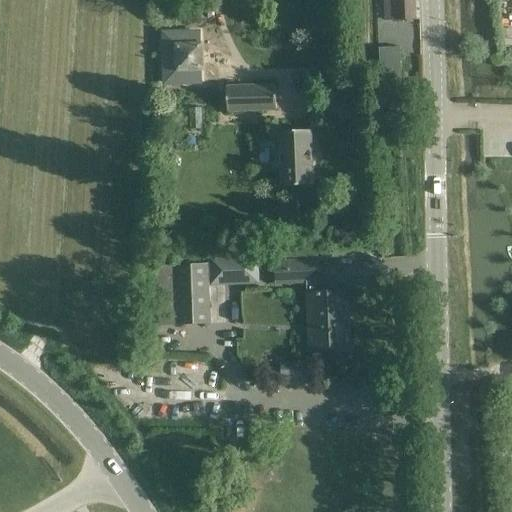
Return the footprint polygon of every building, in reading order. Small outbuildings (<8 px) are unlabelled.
[(383,0),(384,21),(396,20),(416,20),(415,0),(383,0)] [(205,72),(204,43),(175,44),(176,73),(205,72)] [(401,78),(400,48),(379,49),(380,79),(401,78)] [(227,113),(276,111),(275,85),(226,87),(227,113)] [(283,186),(311,184),(309,131),(281,132),(283,186)] [(309,284),(312,349),(349,347),(347,292),(315,293),(315,283),(319,283),(318,260),(275,261),(276,284),(309,284)] [(238,261),(210,262),(211,285),(239,284),(238,261)] [(210,324),(208,264),(175,265),(177,325),(210,324)]
